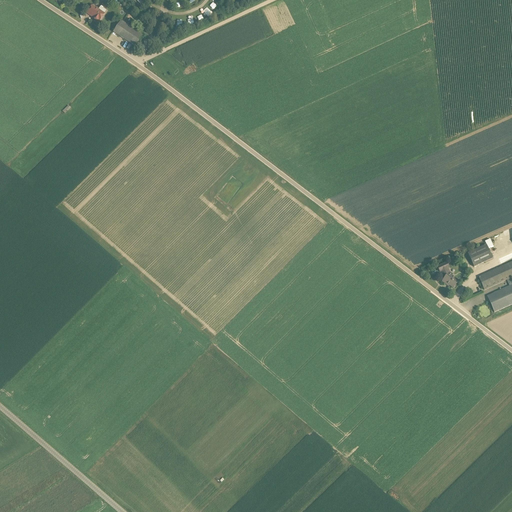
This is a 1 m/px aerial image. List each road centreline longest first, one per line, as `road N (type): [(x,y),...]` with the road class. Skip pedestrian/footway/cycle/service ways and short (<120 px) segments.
road 1 (unclassified): [(511,351),(127,57),(40,0)]
road 2 (unclassified): [(122,511),(0,406)]
road 3 (track): [(135,64),(273,0)]
